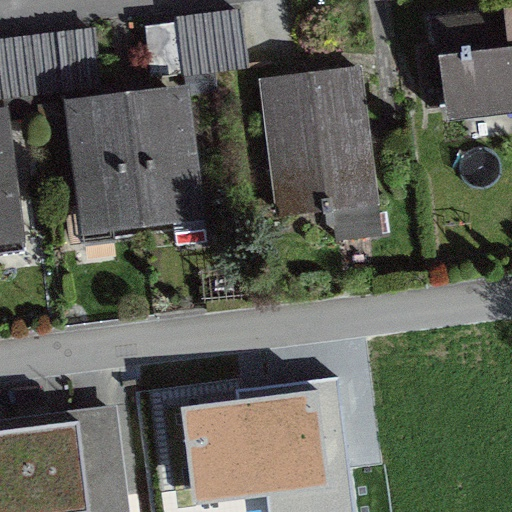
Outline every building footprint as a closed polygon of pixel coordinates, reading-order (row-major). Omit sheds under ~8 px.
[(511,8),(432,19),(437,59),(440,58),(448,121),(511,113),(511,8)] [(210,17),(216,70),(247,66),(240,13),(210,17)] [(216,70),(210,17),(177,21),(184,74),(216,70)] [(29,39),(36,92),(67,89),(60,35),(29,39)] [(36,92),(29,39),(0,42),(0,68),(3,96),(36,92)] [(360,69),(262,81),(279,212),(376,200),(375,195),(373,195),(358,74),(360,74),(360,69)] [(178,95),(128,101),(143,215),(173,212),(177,243),(206,240),(200,186),(190,187),(178,95)] [(143,215),(128,101),(78,108),(92,222),(143,215)] [(0,136),(0,233),(12,232),(0,136)] [(242,403),(185,411),(196,501),(271,491),(273,511),(351,511),(335,382),(241,394),(242,403)] [(89,499),(128,495),(118,415),(0,429),(0,511),(85,511),(90,511),(89,499)]
